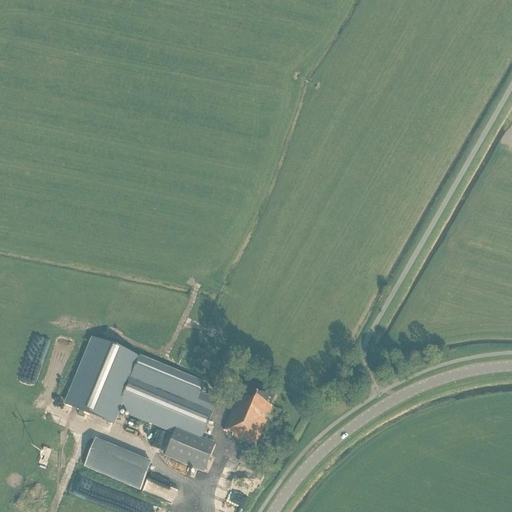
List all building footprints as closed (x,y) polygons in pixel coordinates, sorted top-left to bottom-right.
[(95,337),(66,403),(111,422),(117,409),(173,434),(164,455),(203,472),(215,444),(202,438),(218,401),(202,394),(206,385),(95,337)] [(273,408),(270,407),(276,395),(246,381),(239,396),(238,396),(223,431),(232,435),(231,437),(255,447),(273,408)] [(84,468),(140,489),(150,463),(94,442),(84,468)] [(251,460),(264,465),(268,455),(249,447),(245,456),(242,454),(238,462),(248,466),(251,460)] [(144,488),(174,503),(181,489),(150,475),(144,488)]
